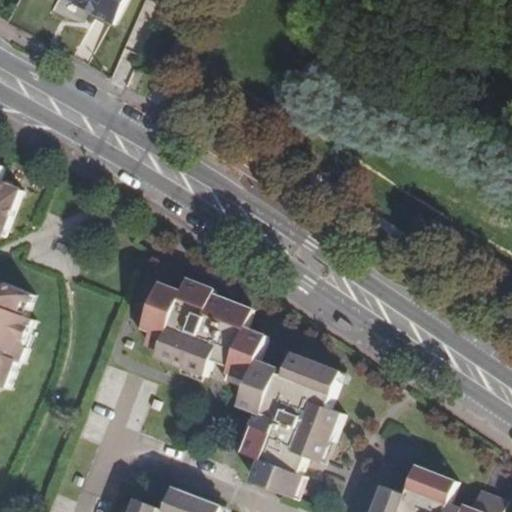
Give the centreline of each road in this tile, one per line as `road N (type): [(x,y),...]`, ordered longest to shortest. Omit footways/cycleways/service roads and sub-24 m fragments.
road 1 (residential): [(0,96),(207,213),(511,423)]
road 2 (residential): [(511,382),(229,189),(0,61)]
